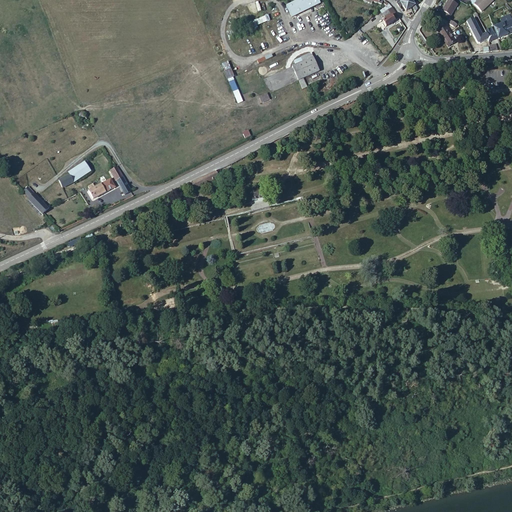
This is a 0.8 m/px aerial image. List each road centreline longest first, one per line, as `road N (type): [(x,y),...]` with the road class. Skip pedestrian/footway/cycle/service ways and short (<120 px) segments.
road 1 (secondary): [(406,62),(0,265)]
road 2 (track): [(511,465),(317,511)]
road 3 (unknown): [(306,46),(248,65),(230,56),(221,28),(247,0)]
road 4 (unknown): [(141,199),(101,144),(38,192)]
